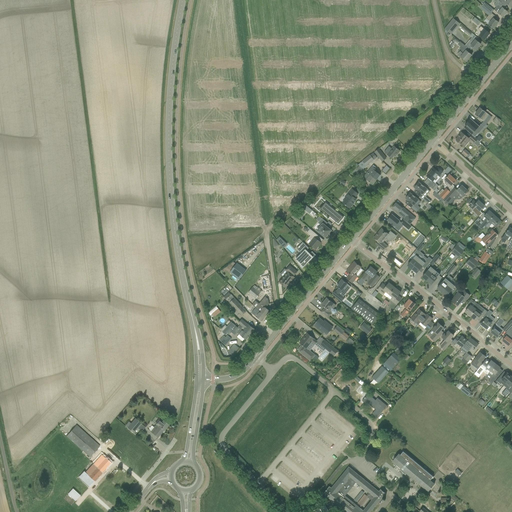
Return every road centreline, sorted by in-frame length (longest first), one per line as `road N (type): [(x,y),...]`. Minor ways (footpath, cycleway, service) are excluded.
road 1 (secondary): [(196,335),(167,154),(183,0)]
road 2 (residential): [(203,379),(245,368),(351,238)]
road 3 (residential): [(511,366),(351,238)]
road 4 (residential): [(351,238),(432,140)]
